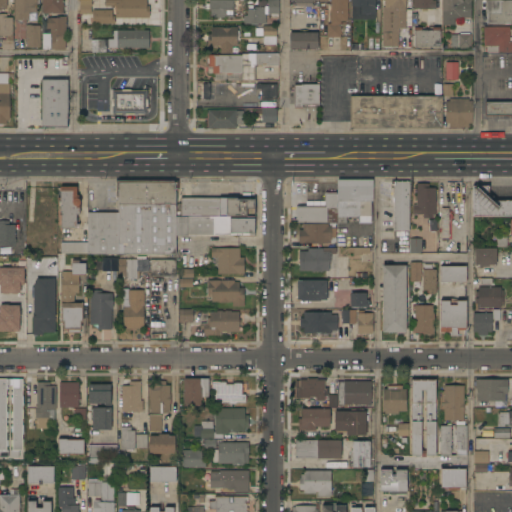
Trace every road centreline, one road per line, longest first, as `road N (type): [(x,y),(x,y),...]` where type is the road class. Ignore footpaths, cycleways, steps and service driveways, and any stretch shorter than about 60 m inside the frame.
road 1 (residential): [(0,360),(511,360)]
road 2 (residential): [(276,511),(276,156)]
road 3 (residential): [(180,156),(179,0)]
